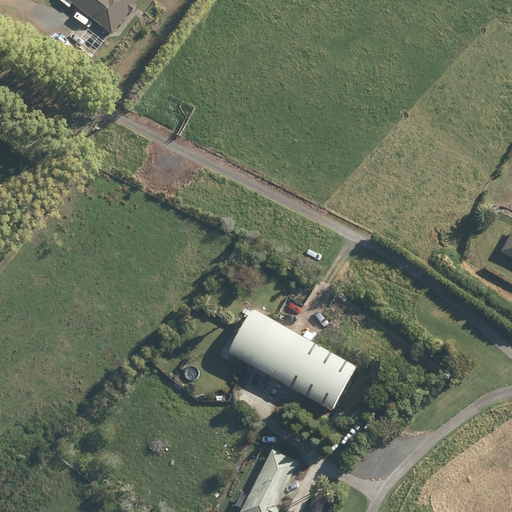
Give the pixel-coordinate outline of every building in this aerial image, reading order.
[(61,0),(60,1),(70,9),(75,3),(71,0),(61,0)] [(72,0),(115,34),(133,13),(134,14),(141,5),(139,4),(142,0),(72,0)] [(511,228),(500,251),(511,257),(511,228)] [(226,351),(330,409),(354,367),(251,308),(226,351)] [(239,511),(278,511),(280,509),(276,507),(298,462),(271,449),(239,511)]
